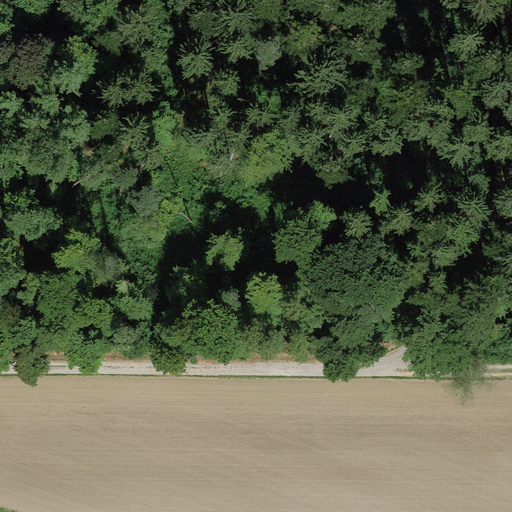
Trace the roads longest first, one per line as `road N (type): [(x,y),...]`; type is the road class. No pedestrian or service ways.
road 1 (track): [(0,367),(511,373)]
road 2 (track): [(511,164),(403,372)]
